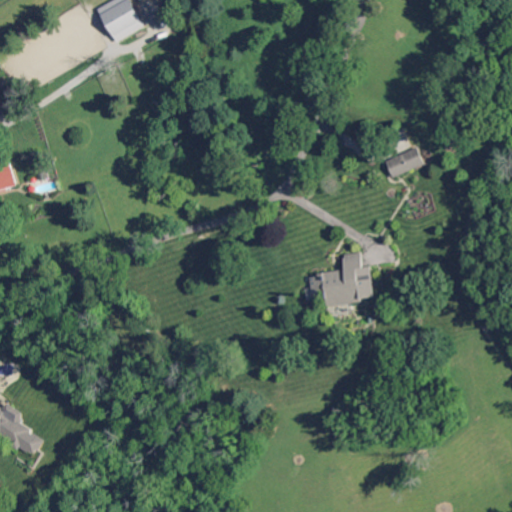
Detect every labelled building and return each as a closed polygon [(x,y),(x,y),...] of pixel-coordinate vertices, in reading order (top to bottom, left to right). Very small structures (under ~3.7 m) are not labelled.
[(120,43),(100,10),(116,0),(132,0),(148,27),(120,43)] [(396,177),(389,160),(401,155),(419,147),(427,164),(396,177)] [(33,165),(31,154),(41,152),(43,163),(33,165)] [(10,189),(0,191),(0,165),(3,165),(10,189)] [(365,267),(373,266),(375,278),(376,287),(378,297),(352,301),(331,304),(330,298),(317,300),(317,299),(315,288),(314,277),(321,276),(320,273),(336,271),(338,271),(347,269),(345,255),(363,253),(365,267)] [(0,408),(3,410),(11,404),(25,413),(23,422),(34,430),(35,433),(48,441),(42,451),(41,451),(39,454),(36,453),(35,454),(31,451),(30,452),(23,448),(22,450),(13,445),(14,442),(3,436),(0,435),(0,408)]
